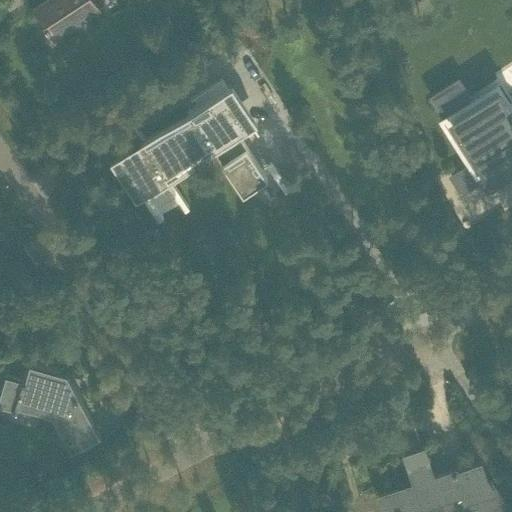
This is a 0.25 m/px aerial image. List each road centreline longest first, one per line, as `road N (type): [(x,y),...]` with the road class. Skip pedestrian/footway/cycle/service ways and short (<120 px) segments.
road 1 (residential): [(196,449),(0,150)]
road 2 (residential): [(196,449),(511,291)]
road 3 (residential): [(86,511),(196,449)]
